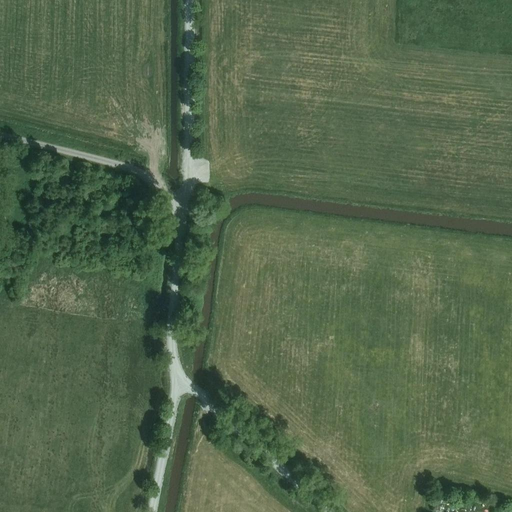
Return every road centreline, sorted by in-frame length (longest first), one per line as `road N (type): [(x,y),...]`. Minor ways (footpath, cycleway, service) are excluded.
road 1 (unclassified): [(191,0),(184,208)]
road 2 (unclassified): [(331,511),(179,375)]
road 3 (unclassified): [(184,208),(118,166),(0,136)]
road 4 (unclassified): [(179,375),(172,325),(184,208)]
road 5 (unclassified): [(153,511),(179,375)]
